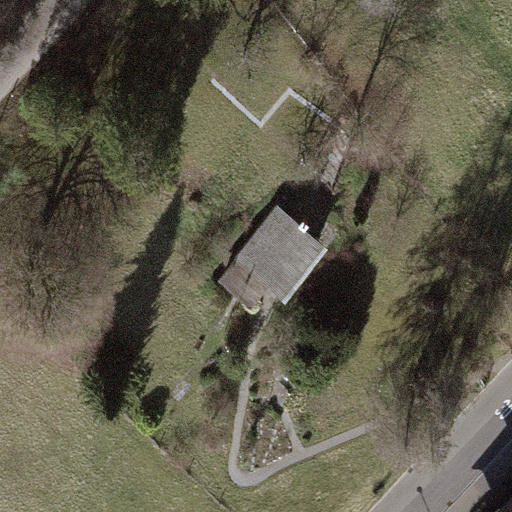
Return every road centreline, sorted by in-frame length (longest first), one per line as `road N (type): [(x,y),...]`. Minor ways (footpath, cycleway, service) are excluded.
road 1 (residential): [(416,511),(511,412)]
road 2 (unclassified): [(0,95),(87,0)]
